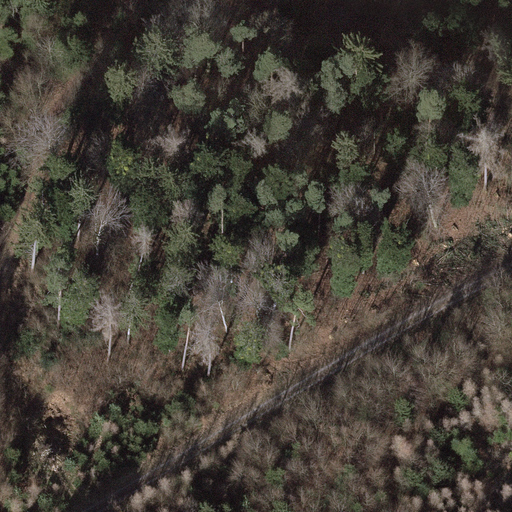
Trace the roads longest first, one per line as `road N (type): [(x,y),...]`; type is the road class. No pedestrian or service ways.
road 1 (track): [(511,261),(97,511)]
road 2 (track): [(0,259),(23,217),(46,134),(139,0)]
